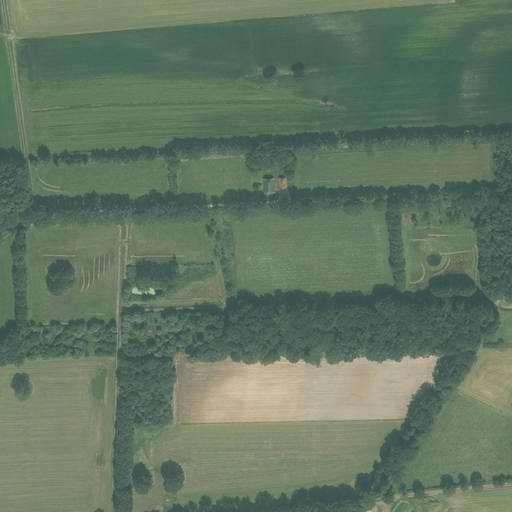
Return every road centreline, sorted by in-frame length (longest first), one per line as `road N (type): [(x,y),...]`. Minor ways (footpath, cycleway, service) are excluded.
road 1 (track): [(495,305),(373,489)]
road 2 (track): [(365,500),(511,484)]
